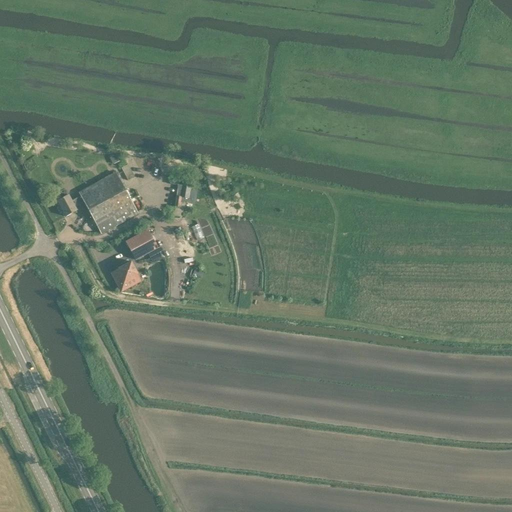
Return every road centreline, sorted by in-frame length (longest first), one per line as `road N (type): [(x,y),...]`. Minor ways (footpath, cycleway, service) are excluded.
road 1 (primary): [(99,511),(0,308)]
road 2 (unclassified): [(125,388),(49,248)]
road 3 (unknown): [(49,248),(66,239),(104,244),(140,226),(153,211),(145,189)]
road 4 (track): [(183,511),(125,388)]
road 5 (unclassified): [(58,511),(0,392)]
